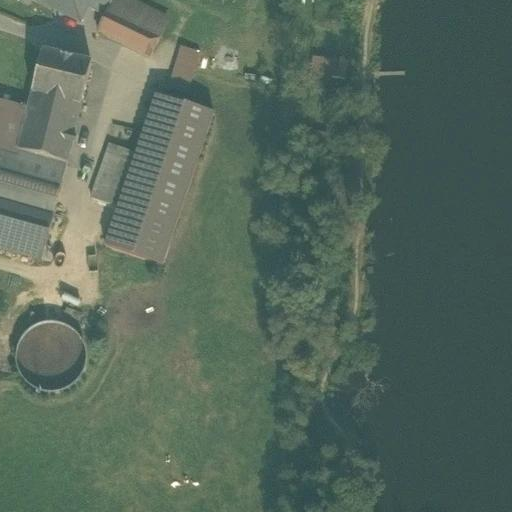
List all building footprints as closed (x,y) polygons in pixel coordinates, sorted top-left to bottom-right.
[(33,0),(79,22),(86,9),(90,0),(33,0)] [(113,0),(90,0),(86,9),(104,18),(107,11),(108,11),(113,0)] [(168,18),(130,0),(113,0),(108,11),(159,37),(168,18)] [(150,57),(159,37),(108,11),(107,11),(104,18),(97,31),(150,57)] [(199,54),(180,48),(167,90),(187,95),(199,54)] [(32,95),(81,107),(91,65),(42,53),(32,95)] [(315,87),(331,87),(331,81),(345,82),(345,60),(316,60),(315,87)] [(32,95),(29,110),(18,152),(66,165),(81,107),(32,95)] [(104,248),(161,267),(213,115),(156,96),(136,155),(117,209),(104,248)] [(0,205),(53,221),(66,165),(18,152),(29,110),(0,102),(0,205)] [(90,200),(117,209),(136,155),(109,146),(90,200)] [(0,248),(42,261),(53,221),(0,205),(0,248)] [(16,350),(16,364),(21,377),(30,387),(42,392),(56,393),(69,388),(79,379),(84,366),(85,353),(80,340),(71,330),(58,324),(45,324),(32,329),(22,338),(16,350)]
